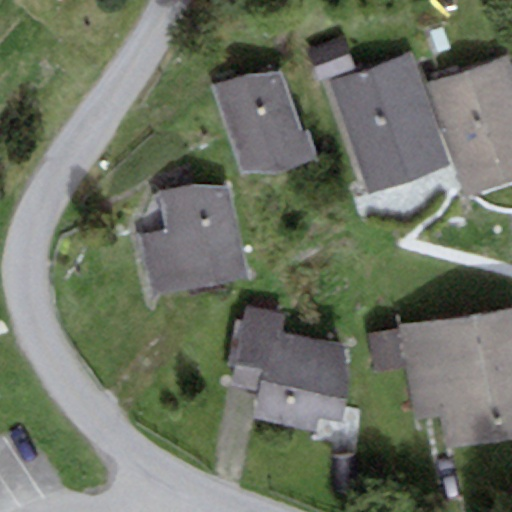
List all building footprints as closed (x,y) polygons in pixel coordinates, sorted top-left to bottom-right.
[(341,37),(306,49),(318,81),(352,69),(341,37)] [(328,81),(367,193),(448,165),(409,53),(328,81)] [(424,83),(463,195),(511,177),(511,76),(504,55),(424,83)] [(244,73),(209,84),(241,173),(281,171),(315,159),(304,129),(298,131),(280,70),(244,73)] [(164,228),(137,233),(150,298),(246,280),(229,187),(191,184),(157,191),(164,228)] [(511,304),(399,325),(416,420),(439,416),(445,449),(511,437),(511,304)] [(281,317),(248,310),(230,386),(258,392),(252,421),(313,435),(316,419),(340,425),(350,383),(343,347),(278,332),(281,317)] [(404,368),(397,328),(365,333),(372,373),(404,368)]
